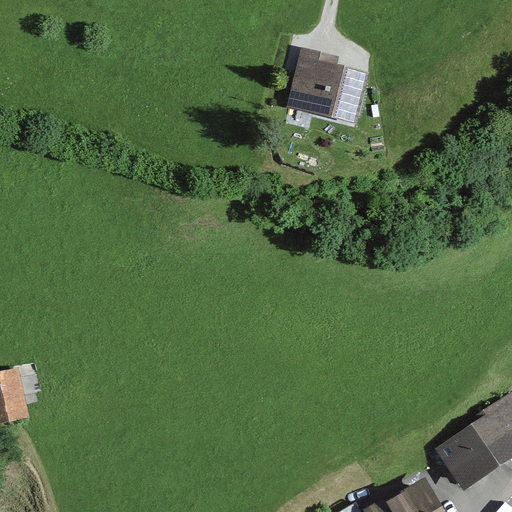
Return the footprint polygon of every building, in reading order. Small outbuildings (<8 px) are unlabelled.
[(302,48),(288,106),(356,122),(368,72),(338,65),(340,57),(302,48)] [(10,374),(0,375),(0,424),(19,421),(10,374)] [(481,419),(436,449),(465,491),(511,459),(511,390),(477,414),(481,419)] [(445,511),(426,477),(386,500),(392,511),(445,511)] [(392,511),(386,500),(385,497),(363,510),(358,501),(338,511),(392,511)]
